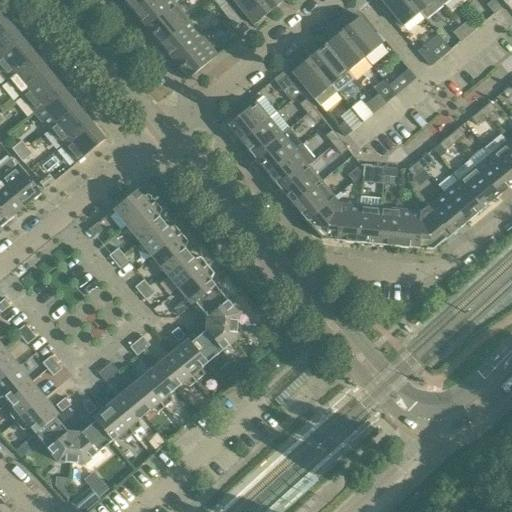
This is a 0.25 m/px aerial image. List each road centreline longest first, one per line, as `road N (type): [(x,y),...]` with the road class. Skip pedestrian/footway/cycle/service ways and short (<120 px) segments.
road 1 (residential): [(194,104),(310,252),(363,269),(432,270),(470,252),(511,216)]
road 2 (tertiary): [(428,421),(409,414),(162,130)]
road 3 (residential): [(65,211),(155,323),(82,381),(0,289)]
road 4 (residential): [(135,153),(5,0)]
road 5 (tertiary): [(162,130),(57,0)]
road 6 (residential): [(194,104),(322,0)]
road 7 (residential): [(101,0),(194,104)]
road 8 (residential): [(348,511),(408,455),(428,421)]
